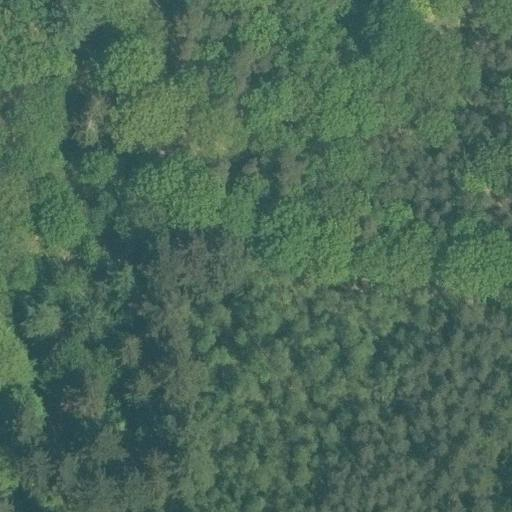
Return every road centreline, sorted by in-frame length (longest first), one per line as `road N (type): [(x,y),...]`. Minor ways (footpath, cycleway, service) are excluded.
road 1 (track): [(0,417),(130,256),(511,309)]
road 2 (track): [(91,0),(134,231),(130,256)]
road 3 (track): [(162,511),(97,295)]
